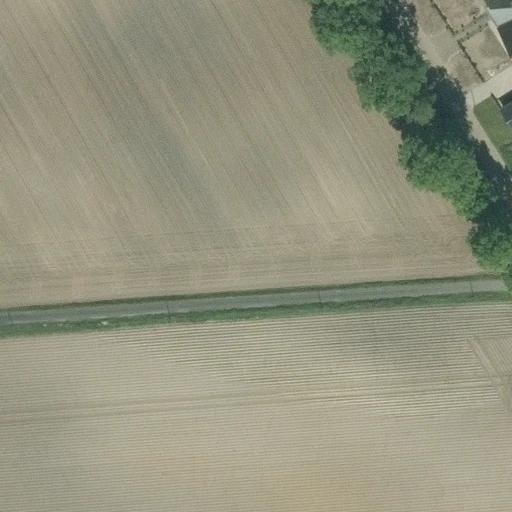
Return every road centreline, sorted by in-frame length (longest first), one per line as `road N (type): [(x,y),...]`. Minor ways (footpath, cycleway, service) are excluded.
road 1 (track): [(511,283),(0,318)]
road 2 (unclassified): [(389,0),(511,199)]
